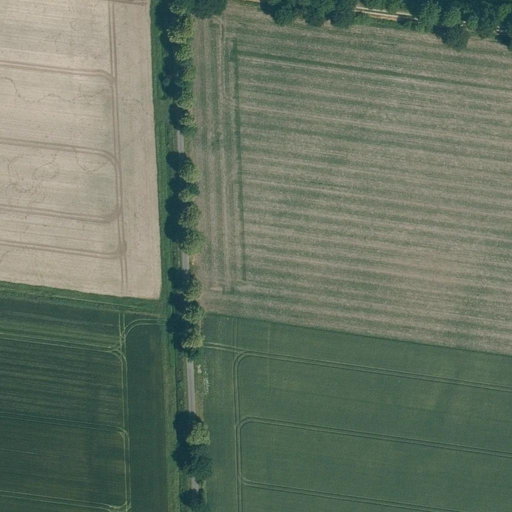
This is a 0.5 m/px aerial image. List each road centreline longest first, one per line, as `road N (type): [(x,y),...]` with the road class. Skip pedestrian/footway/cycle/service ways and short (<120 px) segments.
road 1 (unclassified): [(174,0),(195,511)]
road 2 (unclassified): [(275,0),(511,31)]
